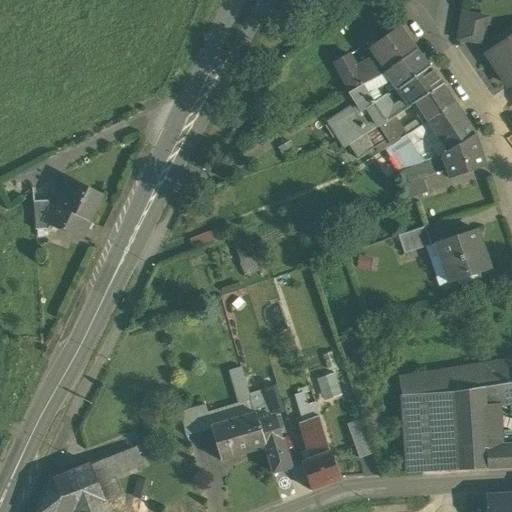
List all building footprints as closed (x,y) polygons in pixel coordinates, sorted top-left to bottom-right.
[(488,18),(462,14),(457,40),(484,44),(488,18)] [(416,51),(400,29),(398,30),(398,31),(388,39),(387,38),(385,40),(374,49),(373,48),(372,49),(378,58),(388,71),(416,51)] [(511,35),(486,53),(508,87),(511,84),(511,35)] [(416,51),(388,71),(385,73),(398,90),(428,67),(416,51)] [(356,69),(349,56),(333,65),(349,92),(362,85),(364,84),(356,69)] [(378,58),(356,69),(364,84),(373,79),(385,73),(388,71),(378,58)] [(428,67),(398,90),(404,98),(410,105),(415,102),(442,85),(428,67)] [(384,97),(373,79),(364,84),(362,85),(374,104),(384,97)] [(349,92),(348,93),(361,112),(366,108),(369,113),(359,119),(354,111),(334,124),(348,145),(366,134),(377,126),(393,116),(395,115),(391,107),(384,97),(374,104),(362,85),(349,92)] [(442,85),(415,102),(427,121),(454,104),(442,85)] [(404,98),(391,107),(395,115),(410,105),(404,98)] [(427,121),(427,122),(446,152),(474,134),(454,104),(427,121)] [(393,116),(377,126),(386,140),(388,139),(392,145),(405,136),(393,116)] [(377,126),(366,134),(375,148),(386,140),(377,126)] [(366,134),(348,145),(357,159),(375,148),(366,134)] [(446,152),(441,155),(449,178),(485,167),(484,166),(485,166),(474,134),(446,152)] [(423,162),(406,136),(405,136),(392,145),(400,158),(405,166),(404,167),(405,169),(410,167),(411,167),(417,165),(423,162)] [(400,158),(393,163),(398,171),(405,169),(404,167),(405,166),(400,158)] [(417,165),(411,167),(410,167),(405,169),(398,171),(408,199),(427,192),(417,165)] [(73,181),(64,199),(52,193),(49,201),(51,224),(80,239),(88,222),(102,195),(73,181)] [(49,201),(33,202),(35,230),(51,229),(51,224),(49,201)] [(425,227),(398,236),(404,254),(431,245),(425,227)] [(475,230),(435,243),(436,246),(441,244),(453,279),(448,281),(449,283),(489,269),(475,230)] [(511,382),(511,380),(510,363),(450,372),(452,393),(482,388),(511,382)] [(241,368),(229,371),(239,404),(244,402),(244,403),(251,401),(249,394),(241,368)] [(323,400),(342,394),(335,371),(316,377),(323,400)] [(511,382),(482,388),(483,404),(511,399),(511,382)] [(275,386),(265,390),(270,409),(271,409),(281,406),(275,386)] [(482,388),(452,393),(456,465),(457,471),(488,469),(486,449),(483,404),(482,388)] [(265,390),(258,392),(263,411),(270,409),(265,390)] [(258,392),(249,394),(253,408),(254,414),(263,411),(258,392)] [(314,403),(307,405),(303,393),(295,396),(303,422),(318,416),(314,403)] [(452,393),(402,396),(406,468),(456,465),(452,393)] [(251,401),(244,403),(246,410),(253,408),(251,401)] [(205,405),(179,412),(185,435),(211,429),(210,427),(211,427),(205,405)] [(263,411),(254,414),(264,447),(272,474),(290,468),(275,418),(274,418),(271,409),(263,411)] [(238,411),(220,417),(222,424),(241,418),(238,411)] [(222,424),(212,427),(211,428),(211,429),(221,460),(264,447),(254,414),(222,424)] [(329,452),(318,416),(303,422),(312,452),(307,453),(309,460),(329,452)] [(362,420),(347,425),(359,459),(374,453),(362,420)] [(511,447),(486,449),(488,469),(511,467),(511,447)] [(309,460),(300,463),(310,490),(339,480),(329,452),(309,460)] [(108,458),(90,465),(105,504),(123,497),(108,458)] [(108,511),(105,504),(90,465),(53,479),(37,511),(108,511)] [(511,511),(511,494),(486,496),(486,511),(511,511)]
